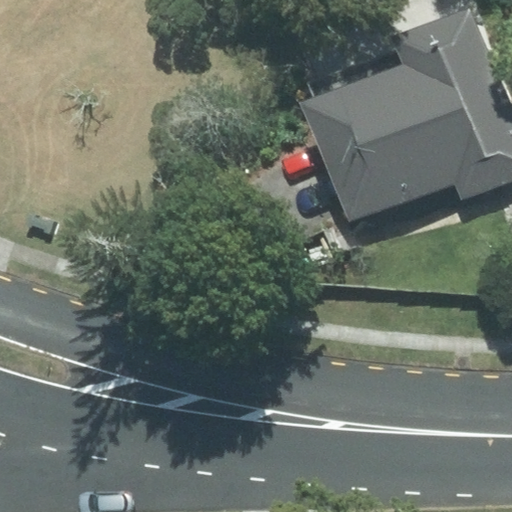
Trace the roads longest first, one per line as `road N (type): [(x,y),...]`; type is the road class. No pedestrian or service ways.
road 1 (tertiary): [(266,419),(0,351)]
road 2 (residential): [(266,419),(0,476)]
road 3 (tertiary): [(511,436),(266,419)]
